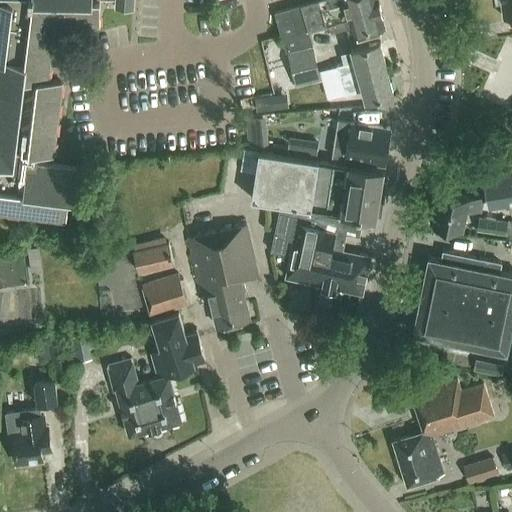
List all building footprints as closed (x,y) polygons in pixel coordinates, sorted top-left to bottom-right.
[(100,0),(0,0),(0,208),(66,217),(69,194),(76,195),(80,165),(37,160),(38,150),(53,152),(63,78),(66,78),(67,67),(50,64),(55,20),(100,21),(100,0)] [(383,15),(380,7),(378,0),(316,0),(275,12),(286,51),(288,50),(311,44),(312,44),(308,30),(325,26),(327,31),(346,26),(349,37),(384,27),(381,16),(383,15)] [(511,15),(511,0),(501,0),(504,17),(511,15)] [(351,50),(341,53),(343,62),(335,64),(343,93),(361,88),(364,100),(393,92),(380,41),(351,49),(351,50)] [(311,44),(288,50),(296,85),(321,78),(311,44)] [(258,92),(258,106),(289,105),(289,91),(258,92)] [(266,115),(246,117),(248,146),(268,144),(266,115)] [(390,127),(338,119),(331,155),(384,163),(385,163),(390,127)] [(384,169),(348,163),(348,164),(259,150),(259,151),(244,148),(241,170),(256,172),(251,198),(340,210),(340,212),(376,217),(384,169)] [(511,169),(492,165),(486,189),(511,195),(511,169)] [(480,211),(482,198),(447,190),(443,188),(439,189),(437,188),(437,190),(435,193),(436,197),(433,211),(430,214),(431,219),(431,220),(432,220),(436,222),(440,222),(462,226),(466,207),(480,211)] [(346,233),(356,235),(359,220),(338,215),(279,203),(269,250),(290,254),(286,276),(322,284),(325,288),(332,290),(335,287),(362,292),(370,255),(343,249),(346,233)] [(505,232),(507,221),(478,216),(476,228),(505,232)] [(241,278),(258,274),(246,223),(188,237),(200,288),(208,286),(216,325),(250,317),(241,278)] [(169,241),(133,249),(138,271),(174,262),(169,241)] [(30,271),(42,269),(39,246),(27,247),(30,271)] [(420,298),(413,333),(506,351),(511,323),(511,272),(498,270),(500,261),(442,249),(440,259),(429,256),(422,291),(427,292),(426,299),(420,298)] [(188,303),(178,272),(141,285),(151,316),(188,303)] [(158,375),(168,373),(194,365),(193,362),(206,359),(198,331),(185,335),(179,312),(152,320),(160,348),(151,351),(158,375)] [(168,373),(158,375),(137,381),(130,357),(107,364),(114,389),(117,389),(129,434),(181,419),(168,373)] [(478,357),(477,367),(502,371),(503,361),(478,357)] [(55,400),(53,377),(34,380),(36,403),(55,400)] [(460,388),(456,377),(411,392),(424,430),(394,439),(407,483),(442,472),(430,434),(494,414),(484,381),(460,388)] [(46,423),(44,412),(44,410),(41,411),(40,406),(5,410),(8,433),(12,433),(16,462),(43,458),(42,450),(52,449),(48,423),(46,423)] [(467,480),(497,471),(492,456),(463,465),(467,480)]
